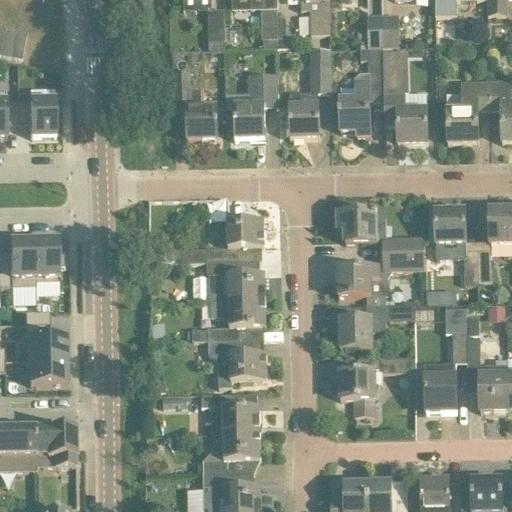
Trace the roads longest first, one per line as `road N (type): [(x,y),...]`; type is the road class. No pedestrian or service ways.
road 1 (residential): [(305,455),(297,190)]
road 2 (residential): [(297,190),(511,185)]
road 3 (residential): [(511,450),(305,455)]
road 4 (tertiary): [(107,416),(102,212)]
road 5 (residential): [(101,193),(297,190)]
road 6 (tertiary): [(101,173),(89,0)]
